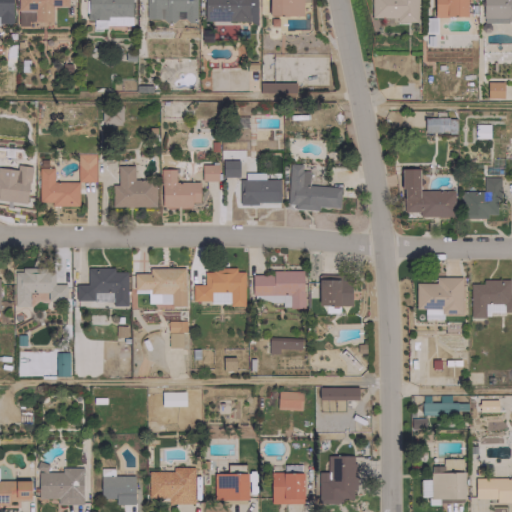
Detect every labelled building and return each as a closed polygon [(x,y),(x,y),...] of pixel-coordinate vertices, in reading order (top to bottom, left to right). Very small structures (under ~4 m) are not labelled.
[(10,0),(0,0),(0,24),(11,24),(10,0)] [(66,6),(66,0),(15,0),(16,25),(26,25),(26,21),(50,21),(51,6),(66,6)] [(85,0),(85,22),(130,23),(130,0),(85,0)] [(194,0),(144,0),(145,20),(176,20),(176,14),(183,14),(183,21),(194,21),(194,0)] [(202,0),(203,21),(255,20),(254,0),(202,0)] [(267,0),(267,15),(301,15),(301,0),(267,0)] [(415,22),(415,0),(369,0),(369,17),(395,17),(395,22),(415,22)] [(465,16),(464,0),(432,0),(433,16),(465,16)] [(511,0),(481,0),(482,22),(511,21),(511,0)] [(502,82),(485,81),(485,97),(501,98),(502,82)] [(258,92),(294,93),(294,82),(258,82),(258,92)] [(120,106),(100,105),(99,124),(120,125),(120,106)] [(422,132),(454,132),(454,117),(422,118),(422,132)] [(487,137),(487,124),(473,124),(473,137),(487,137)] [(75,154),(76,181),(94,181),(94,154),(75,154)] [(221,177),(237,176),(237,159),(221,160),(221,177)] [(339,186),(307,185),(308,170),(299,170),(300,164),(287,163),(285,207),(317,209),(317,207),(338,207),(339,186)] [(0,198),(25,202),(29,166),(16,164),(15,169),(0,167),(0,198)] [(215,164),(200,164),(200,181),(216,180),(215,164)] [(110,184),(110,206),(153,207),(153,179),(132,179),(132,165),(116,165),(116,184),(110,184)] [(52,168),(37,167),(36,201),(50,202),(50,205),(76,206),(77,182),(51,181),(52,168)] [(452,216),(452,190),(417,190),(417,168),(400,168),(400,212),(417,212),(417,216),(452,216)] [(197,182),(173,182),(173,169),(158,169),(159,208),(190,207),(190,202),(197,202),(197,182)] [(278,179),(263,179),(263,172),(238,172),(238,204),(278,204),(278,179)] [(497,176),(482,177),(482,190),(460,191),(461,218),(485,217),(485,214),(498,213),(497,176)] [(125,305),(124,271),(112,271),(112,267),(85,268),(86,284),(73,284),(74,300),(92,300),(92,291),(111,291),(111,305),(125,305)] [(183,267),(147,268),(147,273),(133,273),(133,289),(146,289),(146,304),(183,304),(183,267)] [(12,306),(27,306),(27,292),(46,292),(46,300),(64,300),(65,284),(52,284),(52,269),(19,269),(19,272),(13,272),(12,306)] [(242,302),(242,269),(202,269),(202,284),(190,284),(190,303),(242,302)] [(301,270),(271,270),(271,275),(251,275),(251,301),(281,300),(281,307),(301,307),(301,270)] [(348,305),(349,275),(317,274),(316,304),(348,305)] [(460,277),(434,276),(434,283),(414,282),(413,308),(437,308),(437,313),(459,313),(460,277)] [(469,317),(485,317),(485,309),(496,309),(496,311),(511,311),(511,295),(508,295),(507,279),(481,279),(481,283),(468,283),(469,317)] [(184,320),(166,321),(167,347),(180,346),(180,332),(184,331),(184,320)] [(299,338),(267,337),(266,353),(277,353),(277,348),(299,349),(299,338)] [(67,352),(54,352),(53,375),(67,376),(67,352)] [(233,356),(221,357),(221,370),(233,369),(233,356)] [(356,387),(317,386),(317,398),(356,399),(356,387)] [(183,405),(183,391),(159,391),(160,405),(183,405)] [(300,391),(276,391),(275,409),(299,409),(300,391)] [(438,395),(437,402),(427,401),(427,395),(421,395),(420,414),(454,415),(455,402),(448,402),(449,395),(438,395)] [(491,409),(491,399),(478,399),(478,409),(491,409)] [(316,471),(316,503),(340,503),(340,499),(353,499),(353,456),(323,456),(323,471),(316,471)] [(461,458),(441,458),(441,465),(429,466),(430,482),(421,482),(422,498),(436,497),(436,503),(462,502),(461,458)] [(511,500),(511,464),(510,464),(509,478),(473,477),(473,500),(511,500)] [(37,498),(56,498),(56,504),(81,504),(81,467),(60,468),(60,471),(44,472),(44,465),(37,465),(37,498)] [(192,503),(192,466),(171,466),(171,471),(146,471),(146,496),(167,497),(166,503),(192,503)] [(98,498),(113,498),(113,504),(132,504),(133,476),(112,475),(112,468),(99,468),(98,498)] [(268,503),(301,503),(301,472),(269,472),(268,503)] [(246,499),(245,473),(212,473),(212,500),(246,499)] [(0,502),(29,502),(28,480),(0,480),(0,502)]
